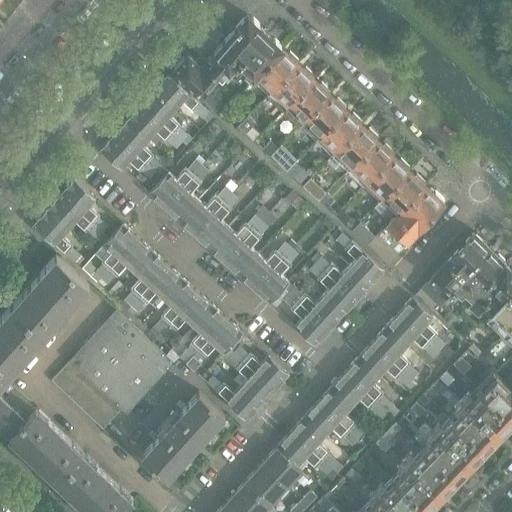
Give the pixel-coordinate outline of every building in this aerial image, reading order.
[(185,53),(170,70),(195,92),(203,83),(206,85),(219,70),(225,75),(229,79),(232,81),(242,70),(252,79),(282,48),(280,47),(280,44),(275,39),(272,39),(271,38),(267,34),(263,30),(259,26),(258,24),(253,18),(251,18),(250,17),(249,18),(248,18),(245,18),(244,18),(233,29),(201,66),(193,59),(186,52),(185,53)] [(282,48),(252,79),(268,94),(297,63),(296,62),(298,60),(289,52),(287,54),(282,48)] [(268,94),(262,100),(269,106),(274,101),(284,109),(313,78),(312,77),(314,75),(305,67),(303,69),(297,63),(268,94)] [(225,75),(219,82),(223,86),(229,79),(225,75)] [(313,78),(284,109),(300,125),(329,94),(328,92),(330,90),(321,82),(319,84),(313,78)] [(204,100),(215,111),(221,105),(217,92),(216,93),(213,90),(204,100)] [(329,94),(300,125),(315,140),(345,109),(344,108),(345,106),(337,97),(335,99),(329,94)] [(226,106),(219,114),(225,120),(232,112),(226,106)] [(345,109),(315,140),(331,155),(361,124),(360,123),(361,121),(353,113),(351,115),(345,109)] [(248,115),(237,126),(245,133),(256,123),(248,115)] [(331,155),(326,160),(333,167),(338,161),(347,170),(377,139),(375,138),(377,136),(369,128),(367,130),(361,124),(331,155)] [(377,139),(347,170),(363,185),(392,155),(391,153),(393,151),(384,143),(383,145),(377,139)] [(270,141),(263,149),(270,156),(276,149),(278,148),(270,141)] [(392,155),(363,185),(379,200),(408,170),(407,169),(409,167),(400,158),(398,160),(392,155)] [(295,162),(288,171),(301,182),(308,174),(295,162)] [(379,200),(373,206),(380,213),(386,207),(394,215),(423,185),(423,184),(425,182),(416,174),(414,176),(408,170),(379,200)] [(395,215),(387,223),(407,242),(443,203),(441,201),(443,199),(434,191),(432,193),(425,186),(423,185),(395,215)] [(324,194),(319,200),(327,207),(332,201),(324,194)] [(341,208),(335,215),(351,230),(357,223),(341,208)] [(357,223),(351,230),(367,243),(372,238),(375,235),(359,221),(357,223)] [(435,271),(415,293),(434,311),(435,312),(456,290),(452,286),(488,247),(481,240),(481,237),(475,232),(473,232),(472,231),(435,271)] [(381,235),(370,247),(388,263),(398,251),(381,235)] [(488,247),(452,286),(456,290),(466,299),(470,299),(504,262),(504,260),(498,254),(496,254),(492,250),(490,248),(488,247)] [(28,284),(11,304),(44,333),(86,287),(89,283),(55,254),(37,274),(28,284)] [(504,262),(470,299),(487,314),(511,287),(511,270),(509,268),(506,265),(504,262)] [(511,287),(487,314),(503,330),(511,320),(511,287)] [(0,382),(44,333),(11,304),(0,315),(0,382)] [(448,311),(441,318),(447,323),(448,324),(454,316),(448,311)] [(454,316),(448,324),(452,327),(458,320),(454,316)] [(511,320),(503,330),(511,338),(511,320)] [(463,325),(456,332),(464,338),(470,331),(463,325)] [(470,344),(468,347),(477,357),(481,353),(472,343),(470,344)] [(481,353),(477,357),(490,368),(498,360),(485,348),(481,353)] [(69,361),(51,380),(60,389),(78,370),(69,361)] [(78,370),(60,389),(69,397),(87,377),(78,370)] [(439,376),(438,377),(447,386),(454,379),(445,370),(439,376)] [(494,373),(478,389),(511,420),(511,386),(511,388),(494,373)] [(87,377),(69,397),(77,404),(95,385),(87,377)] [(437,379),(429,387),(438,395),(445,388),(437,379)] [(95,385),(77,404),(86,412),(104,393),(95,385)] [(468,393),(461,399),(498,435),(499,434),(503,430),(505,430),(511,424),(511,422),(511,420),(478,389),(471,396),(468,393)] [(104,393),(86,412),(94,420),(113,401),(104,393)] [(0,396),(0,427),(8,435),(25,418),(21,414),(0,396)] [(411,405),(411,406),(418,413),(425,406),(418,399),(411,405)] [(458,410),(451,417),(484,449),(485,449),(487,449),(493,443),(493,441),(496,437),(498,435),(461,399),(454,406),(458,410)] [(113,401),(94,420),(103,429),(122,409),(113,401)] [(8,435),(8,436),(29,456),(35,462),(57,483),(84,454),(35,409),(31,413),(25,418),(8,435)] [(397,420),(396,421),(401,426),(403,428),(411,420),(404,413),(397,420)] [(440,421),(433,428),(470,464),(474,460),(477,460),(482,454),(482,452),(484,449),(451,417),(444,425),(440,421)] [(383,434),(382,435),(387,441),(401,426),(396,421),(383,434)] [(431,439),(423,447),(456,479),(456,478),(459,478),(464,473),(464,470),(468,466),(470,464),(433,428),(426,435),(431,439)] [(382,435),(377,441),(386,450),(391,445),(387,441),(382,435)] [(266,456),(261,463),(285,485),(300,468),(297,465),(276,446),(266,456)] [(411,451),(404,457),(413,465),(442,493),(446,490),(448,490),(454,484),(453,481),(456,479),(423,447),(415,455),(411,451)] [(84,454),(57,483),(77,502),(84,508),(87,511),(120,511),(132,499),(130,498),(84,454)] [(402,468),(394,476),(428,508),(430,508),(436,502),(436,500),(439,496),(442,493),(413,465),(404,457),(398,464),(402,468)] [(355,463),(353,465),(360,471),(366,465),(359,459),(355,463)] [(254,470),(245,480),(269,502),(285,485),(261,463),(254,470)] [(353,465),(348,470),(358,480),(363,474),(360,471),(353,465)] [(382,480),(376,487),(384,494),(401,511),(424,511),(425,511),(428,508),(394,476),(387,484),(382,480)] [(236,489),(229,498),(244,511),(272,511),(276,508),(269,502),(245,480),(236,489)] [(373,498),(366,506),(372,511),(401,511),(384,494),(376,487),(369,494),(373,498)] [(327,492),(325,494),(332,502),(338,495),(331,488),(327,492)] [(309,490),(300,499),(307,505),(316,496),(309,490)] [(325,494),(318,501),(328,509),(334,503),(332,502),(325,494)] [(223,504),(215,511),(244,511),(229,498),(223,504)] [(300,499),(290,510),(291,511),(299,511),(307,505),(300,499)]
